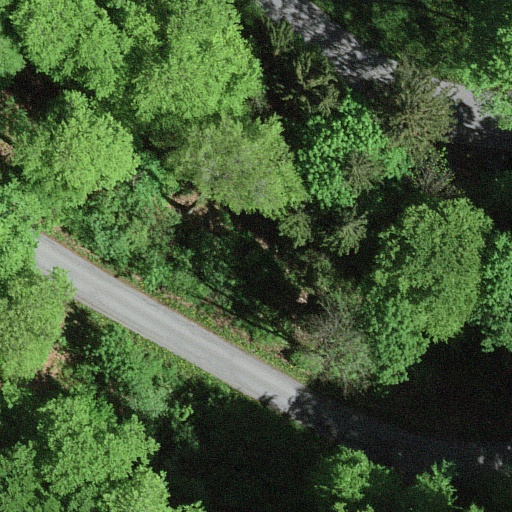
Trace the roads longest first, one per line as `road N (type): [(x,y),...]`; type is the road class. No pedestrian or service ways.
road 1 (residential): [(511,463),(427,463),(354,437),(0,230)]
road 2 (unclassified): [(511,119),(430,106),(377,80),(268,0)]
